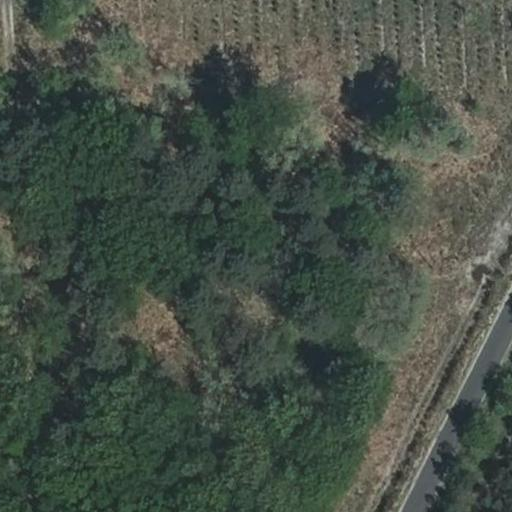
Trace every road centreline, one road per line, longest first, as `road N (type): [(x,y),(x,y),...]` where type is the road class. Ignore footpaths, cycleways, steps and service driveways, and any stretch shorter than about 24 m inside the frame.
road 1 (unclassified): [(511,285),(404,511)]
road 2 (track): [(21,123),(11,0)]
